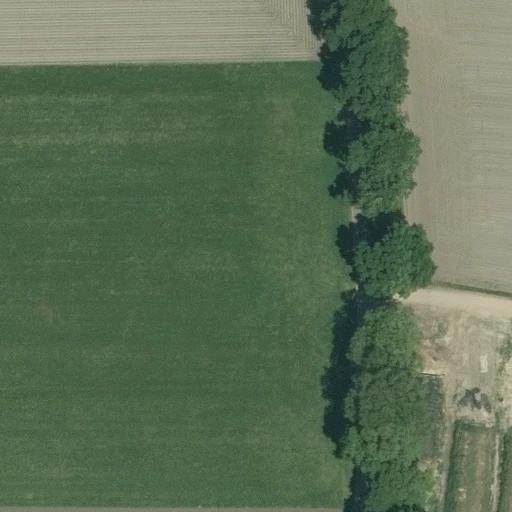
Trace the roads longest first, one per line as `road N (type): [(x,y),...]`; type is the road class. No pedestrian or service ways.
road 1 (unclassified): [(367,511),(352,0)]
road 2 (track): [(364,291),(511,320)]
